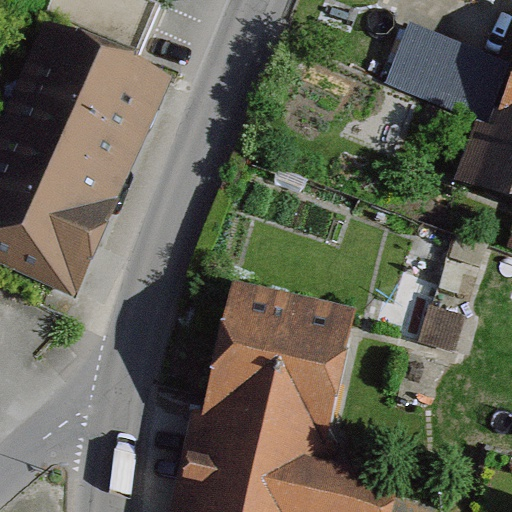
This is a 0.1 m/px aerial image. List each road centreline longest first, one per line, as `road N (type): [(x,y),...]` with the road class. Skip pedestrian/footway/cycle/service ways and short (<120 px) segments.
road 1 (primary): [(254,0),(167,217),(115,406)]
road 2 (residential): [(0,477),(87,406),(115,406)]
